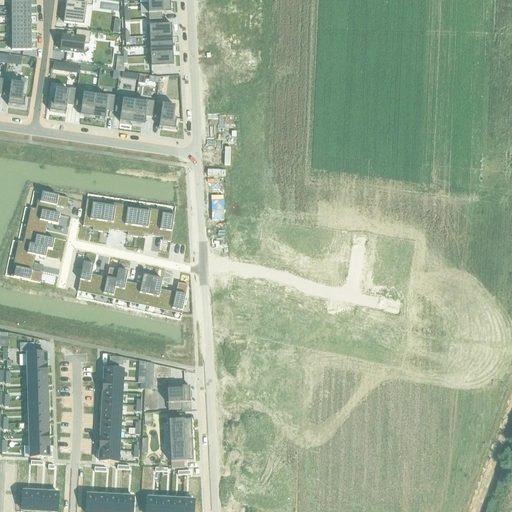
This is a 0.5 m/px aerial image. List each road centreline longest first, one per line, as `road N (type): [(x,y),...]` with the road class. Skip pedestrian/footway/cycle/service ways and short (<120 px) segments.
road 1 (residential): [(200,272),(212,511)]
road 2 (residential): [(36,131),(193,153)]
road 3 (residential): [(74,356),(72,511)]
road 4 (residential): [(349,297),(199,264)]
road 5 (residential): [(186,0),(193,153)]
road 6 (residential): [(70,244),(200,272)]
road 7 (residential): [(36,131),(49,0)]
